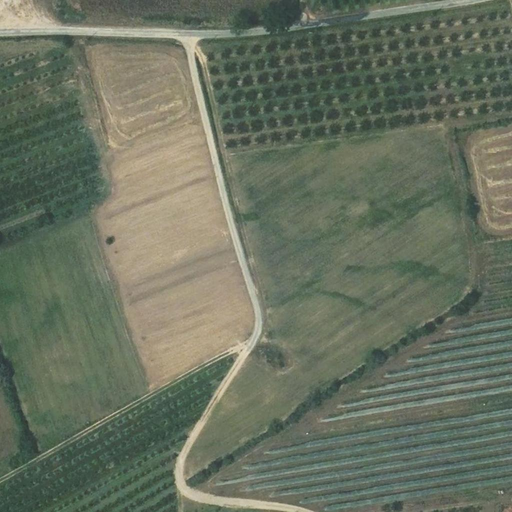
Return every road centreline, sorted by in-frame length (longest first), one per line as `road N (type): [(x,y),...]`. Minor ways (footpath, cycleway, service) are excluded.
road 1 (track): [(183,37),(256,320),(239,365),(174,472),(182,488),(289,511)]
road 2 (unclassified): [(0,34),(183,37),(307,27),(467,0)]
road 3 (track): [(249,339),(0,480)]
